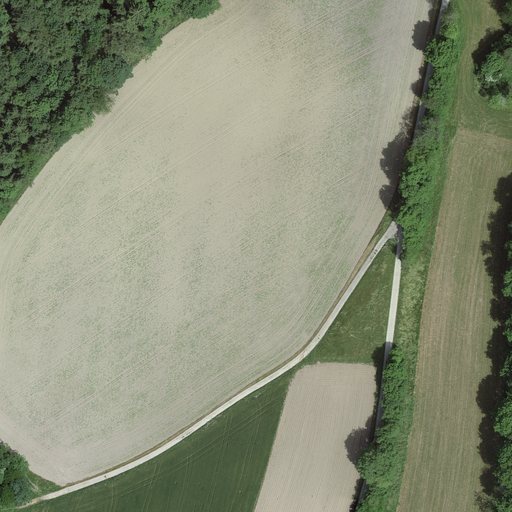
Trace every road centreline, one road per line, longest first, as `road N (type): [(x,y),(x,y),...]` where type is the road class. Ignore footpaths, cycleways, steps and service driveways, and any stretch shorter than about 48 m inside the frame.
road 1 (track): [(448,0),(401,227),(375,469),(360,511)]
road 2 (track): [(401,227),(285,367),(152,455),(6,511)]
